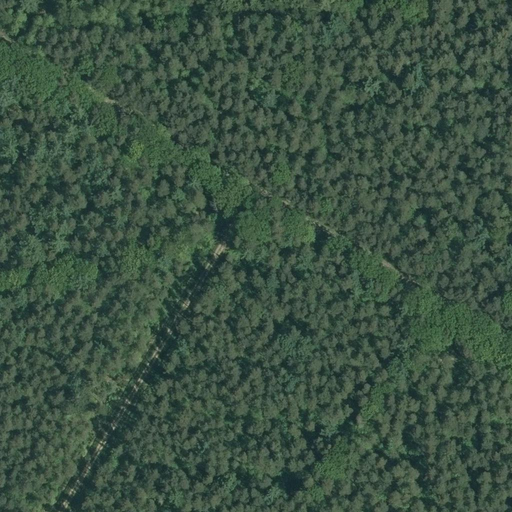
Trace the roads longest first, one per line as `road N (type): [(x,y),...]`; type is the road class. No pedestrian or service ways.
road 1 (unclassified): [(511,351),(0,50)]
road 2 (track): [(69,511),(261,199)]
